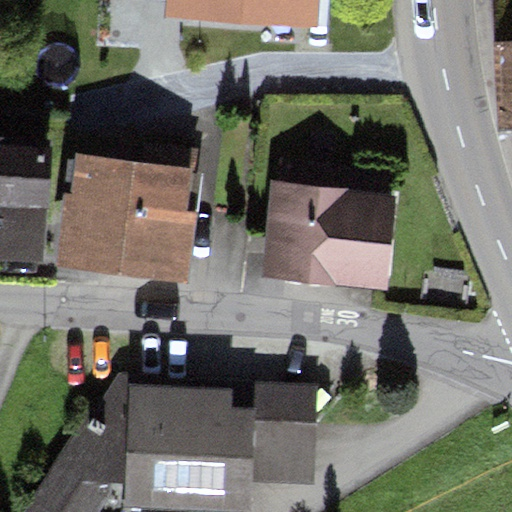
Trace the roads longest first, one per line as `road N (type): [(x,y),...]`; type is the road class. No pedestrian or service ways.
road 1 (residential): [(511,361),(211,311),(0,293)]
road 2 (secondary): [(511,270),(488,220),(444,73),(435,0)]
